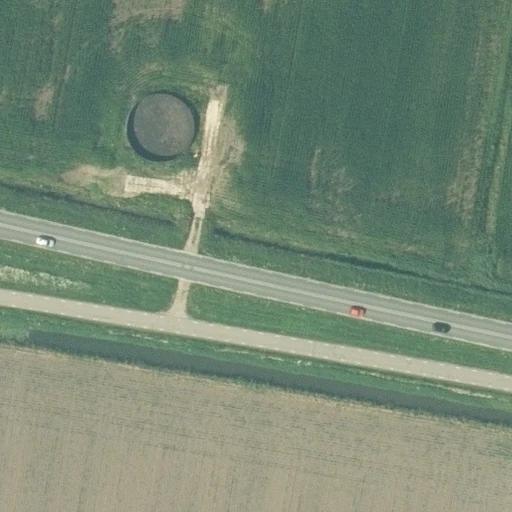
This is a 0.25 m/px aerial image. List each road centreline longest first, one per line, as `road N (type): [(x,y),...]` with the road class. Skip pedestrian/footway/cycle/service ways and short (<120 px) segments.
road 1 (unclassified): [(511,388),(175,326)]
road 2 (secondary): [(511,337),(187,266)]
road 3 (secondary): [(187,266),(0,224)]
road 4 (unclassified): [(175,326),(0,296)]
